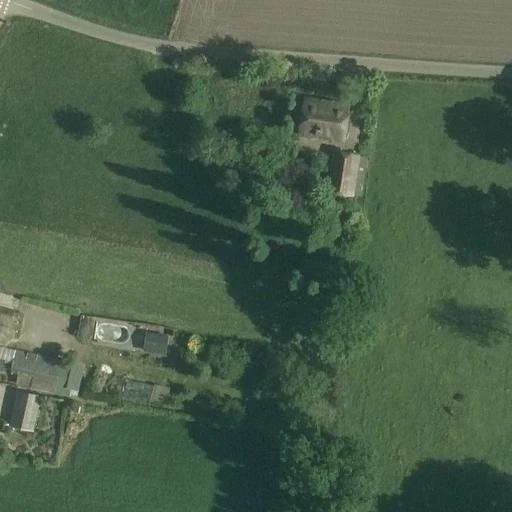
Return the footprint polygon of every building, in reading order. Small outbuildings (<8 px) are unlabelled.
[(305,99),(300,135),(344,142),(349,106),(305,99)] [(335,152),(329,192),(352,195),(359,156),(335,152)] [(301,259),(299,273),(333,279),(335,264),(301,259)] [(79,366),(16,351),(11,370),(42,378),(39,389),(63,395),(65,384),(73,386),(79,366)] [(34,431),(42,396),(17,390),(9,425),(34,431)]
